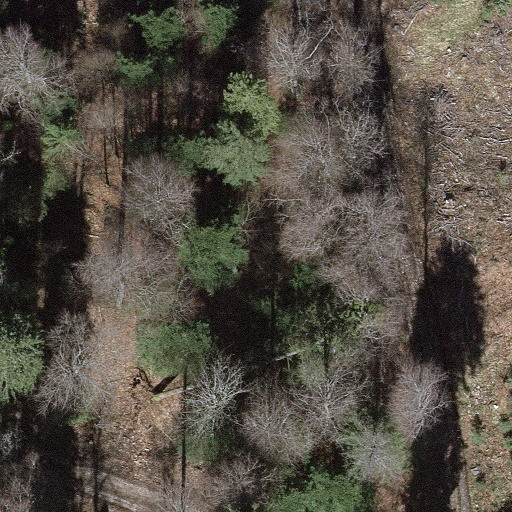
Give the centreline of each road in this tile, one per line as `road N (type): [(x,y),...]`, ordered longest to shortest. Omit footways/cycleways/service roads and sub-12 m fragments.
road 1 (track): [(351,0),(437,403),(445,511)]
road 2 (track): [(0,441),(117,479),(186,511)]
